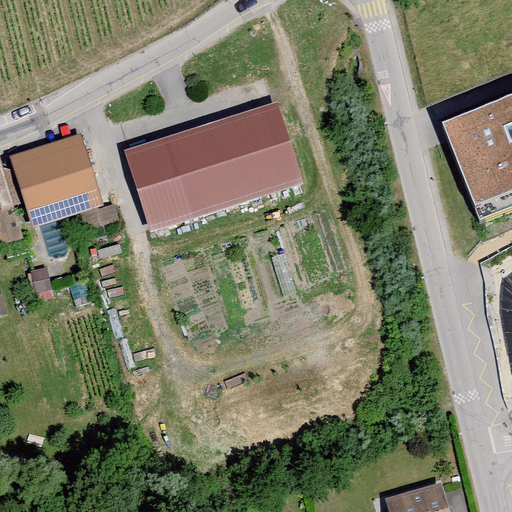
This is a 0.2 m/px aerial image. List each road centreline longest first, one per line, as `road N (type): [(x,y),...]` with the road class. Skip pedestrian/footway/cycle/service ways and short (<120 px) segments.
road 1 (unclassified): [(491,511),(368,0)]
road 2 (residential): [(0,135),(126,74),(247,0)]
